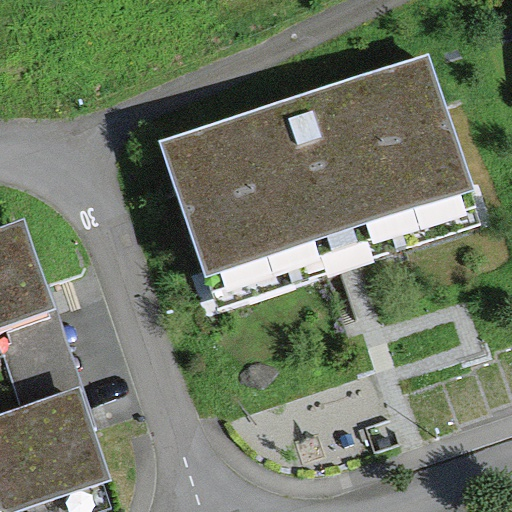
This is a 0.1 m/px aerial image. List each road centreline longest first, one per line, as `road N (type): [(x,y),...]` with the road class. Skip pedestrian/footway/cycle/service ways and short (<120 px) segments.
road 1 (residential): [(198,511),(92,201),(66,165)]
road 2 (unclassified): [(66,165),(219,80),(389,0)]
road 3 (residential): [(511,466),(387,511)]
